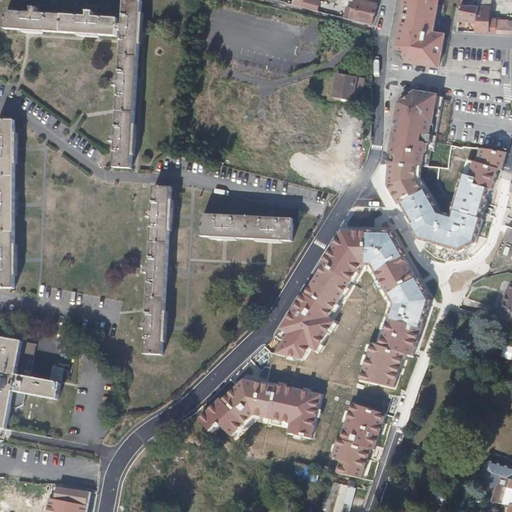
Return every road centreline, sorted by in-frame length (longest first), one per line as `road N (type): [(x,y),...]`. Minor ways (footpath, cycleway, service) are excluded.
road 1 (residential): [(371,164),(261,335),(187,406),(130,444),(104,511)]
road 2 (residential): [(448,275),(451,298),(373,511)]
road 3 (residential): [(371,164),(419,252),(448,275)]
road 4 (residential): [(448,275),(489,249),(511,168)]
road 5 (residential): [(380,75),(511,90)]
